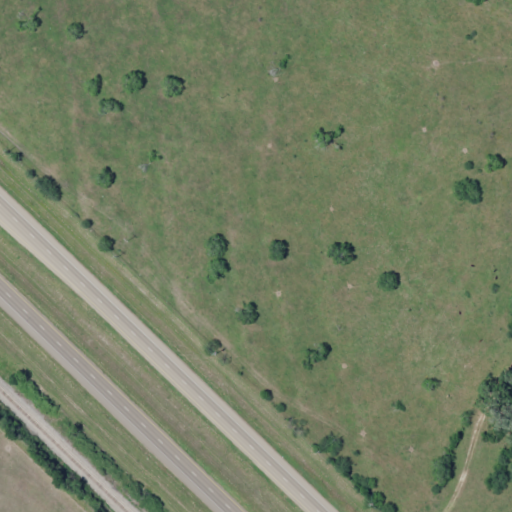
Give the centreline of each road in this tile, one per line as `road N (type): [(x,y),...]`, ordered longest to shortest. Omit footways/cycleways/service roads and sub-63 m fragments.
road 1 (trunk): [(321,511),(0,203)]
road 2 (trunk): [(0,287),(233,511)]
